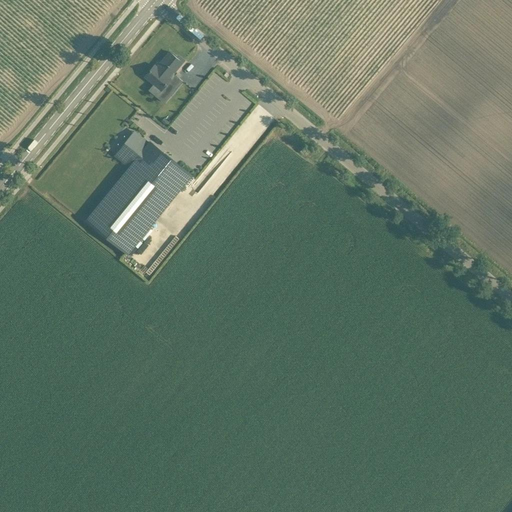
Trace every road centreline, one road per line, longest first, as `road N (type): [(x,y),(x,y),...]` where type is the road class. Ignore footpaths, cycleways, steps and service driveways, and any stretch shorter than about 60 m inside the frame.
road 1 (unclassified): [(511,299),(155,0)]
road 2 (secondary): [(0,188),(155,0)]
